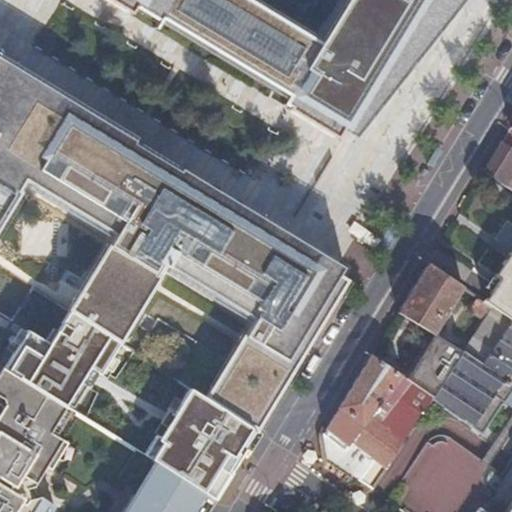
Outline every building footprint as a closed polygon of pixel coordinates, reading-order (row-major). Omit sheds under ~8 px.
[(107,0),(131,15),(135,8),(157,22),(153,28),(156,29),(162,20),(164,16),(180,26),(178,30),(180,31),(182,27),(203,40),(201,44),(203,45),(205,41),(226,54),(224,58),(226,59),(228,55),(249,68),(247,72),(249,73),(251,69),(272,82),(270,86),(272,87),(274,83),(289,92),(287,96),(282,104),(288,108),(287,109),(336,139),(345,126),(353,131),(403,67),(399,64),(418,40),(428,28),(447,3),(451,7),(455,0),(107,0)] [(430,30),(428,28),(418,40),(421,41),(424,41),(427,40),(429,38),(430,36),(430,33),(430,30)] [(318,330),(348,280),(292,246),(295,242),(279,233),(243,211),(230,203),(220,197),(207,189),(0,62),(0,217),(1,215),(5,217),(6,216),(2,214),(15,192),(18,194),(24,183),(114,237),(107,248),(110,250),(97,271),(93,269),(93,270),(96,272),(83,294),(80,292),(79,293),(82,296),(72,313),(67,310),(67,311),(115,342),(127,323),(130,324),(130,323),(127,321),(140,299),(144,301),(144,300),(141,298),(154,276),(156,278),(163,267),(252,322),(228,362),(226,361),(204,398),(256,431),(260,425),(258,424),(270,405),(297,361),(299,362),(307,347),(318,330)] [(511,124),(502,141),(511,148),(511,124)] [(511,188),(511,148),(502,141),(491,159),(485,169),(511,188)] [(209,187),(207,189),(220,197),(221,196),(221,193),(220,191),(219,188),(217,187),(214,186),(211,186),(209,187)] [(231,201),(230,203),(243,211),(244,210),(244,207),(244,205),(242,203),(241,201),(238,200),(234,200),(231,201)] [(482,299),(511,320),(511,246),(508,252),(493,273),(498,276),(491,286),(489,290),(482,299)] [(403,303),(398,310),(431,330),(434,332),(437,326),(443,329),(446,324),(440,321),(462,286),(428,262),(403,303)] [(484,318),(462,350),(481,362),(511,320),(482,299),(476,296),(469,307),(484,318)] [(65,407),(88,368),(100,375),(119,344),(115,342),(67,311),(58,330),(55,328),(46,341),(27,330),(4,368),(65,407)] [(472,511),(511,511),(511,320),(481,362),(462,350),(456,360),(445,377),(432,396),(431,399),(481,434),(503,401),(511,406),(511,497),(501,511),(487,511),(478,505),(472,511)] [(434,332),(405,378),(432,396),(445,377),(456,360),(462,350),(444,338),(434,332)] [(325,456),(372,489),(431,399),(432,396),(405,378),(371,355),(320,439),(322,447),(325,456)] [(49,434),(65,407),(4,368),(0,365),(0,399),(4,402),(6,409),(0,418),(0,442),(3,444),(0,448),(0,469),(26,486),(34,484),(38,476),(33,472),(39,463),(49,468),(65,444),(49,434)] [(189,390),(159,440),(154,437),(144,456),(155,463),(214,500),(238,461),(256,431),(204,398),(189,390)] [(427,499),(459,444),(433,429),(401,484),(427,499)] [(155,463),(138,491),(124,511),(207,511),(214,500),(155,463)] [(24,486),(26,486),(0,469),(0,511),(51,511),(54,507),(39,497),(22,502),(19,493),(24,486)]
